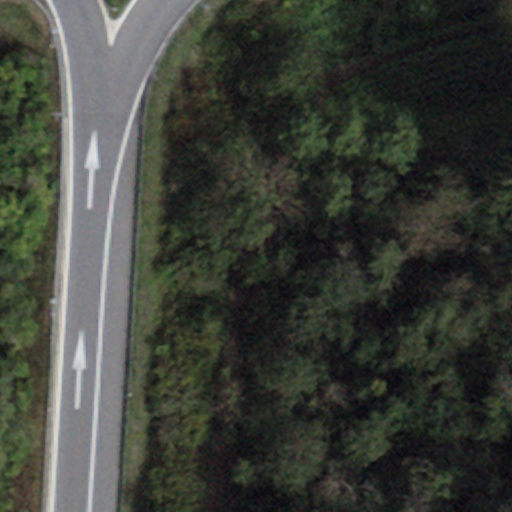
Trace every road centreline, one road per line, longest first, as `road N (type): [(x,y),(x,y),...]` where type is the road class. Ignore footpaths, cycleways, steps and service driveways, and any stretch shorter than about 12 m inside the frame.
road 1 (trunk): [(84,511),(102,121)]
road 2 (trunk): [(102,121),(160,22),(185,0)]
road 3 (trunk): [(102,121),(71,0)]
